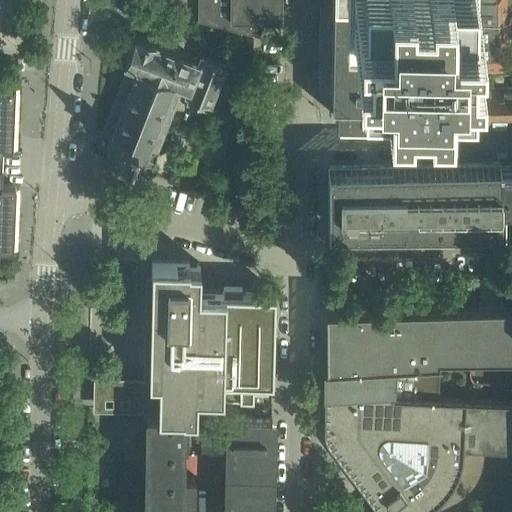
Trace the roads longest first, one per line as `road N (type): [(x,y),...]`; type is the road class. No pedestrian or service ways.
road 1 (residential): [(295,511),(298,251)]
road 2 (residential): [(298,251),(51,191)]
road 3 (residential): [(51,191),(69,0)]
road 4 (residential): [(40,511),(40,321)]
road 5 (residential): [(429,142),(432,0)]
road 6 (residential): [(301,141),(307,0)]
road 7 (residential): [(40,321),(51,191)]
road 8 (residential): [(301,141),(429,142)]
